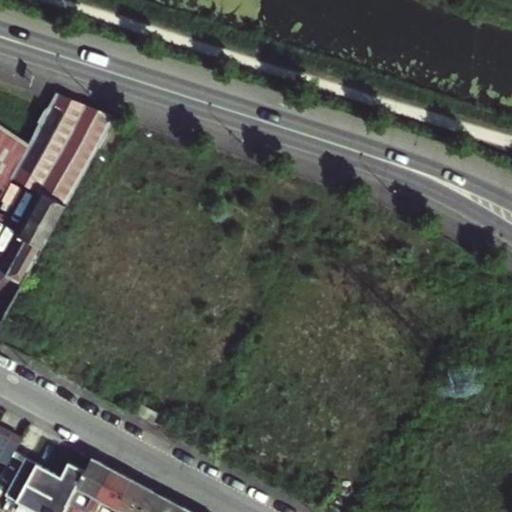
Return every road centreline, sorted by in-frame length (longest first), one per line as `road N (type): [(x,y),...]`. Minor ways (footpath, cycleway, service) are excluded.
road 1 (primary): [(326,142),(0,37)]
road 2 (residential): [(0,375),(250,511)]
road 3 (primary): [(326,142),(511,232)]
road 4 (primary): [(511,201),(326,142)]
